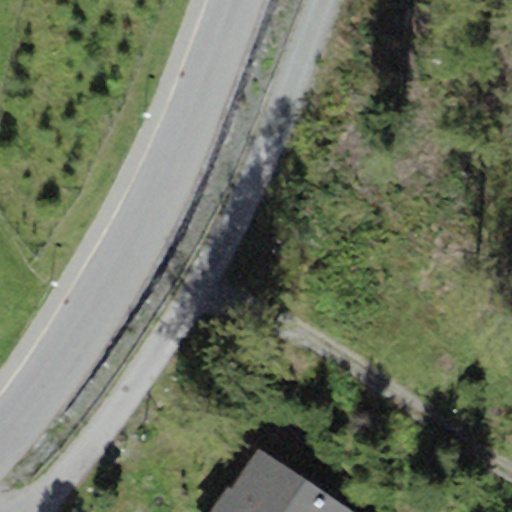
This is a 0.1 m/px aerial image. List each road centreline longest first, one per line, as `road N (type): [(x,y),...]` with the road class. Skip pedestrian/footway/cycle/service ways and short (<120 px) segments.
road 1 (residential): [(0,437),(44,383),(144,221),(236,0)]
road 2 (track): [(511,471),(380,378),(208,284)]
road 3 (track): [(208,284),(335,0)]
road 4 (track): [(208,284),(17,511)]
